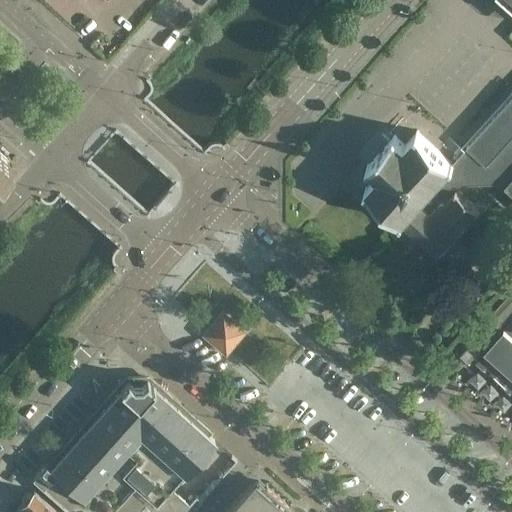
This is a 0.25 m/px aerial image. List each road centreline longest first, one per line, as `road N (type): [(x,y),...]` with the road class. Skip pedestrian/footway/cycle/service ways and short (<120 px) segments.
road 1 (residential): [(511,458),(216,193)]
road 2 (residential): [(119,304),(351,511)]
road 3 (tertiary): [(216,193),(388,0)]
road 4 (tertiary): [(0,437),(119,304)]
road 5 (residential): [(216,193),(105,97)]
road 6 (residential): [(53,157),(162,254)]
road 7 (residential): [(105,97),(0,5)]
road 8 (residential): [(105,97),(186,0)]
